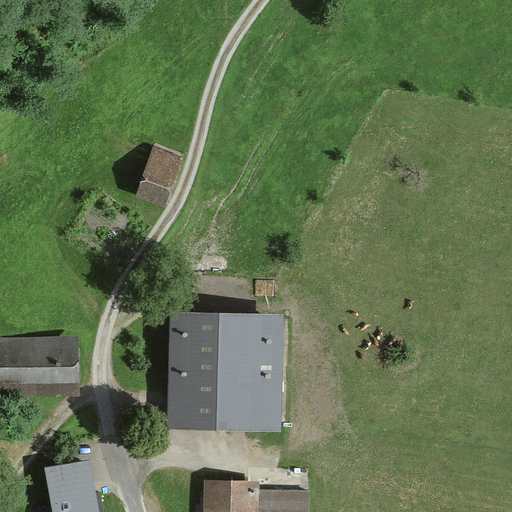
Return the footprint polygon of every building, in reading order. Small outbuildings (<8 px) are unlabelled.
[(178,165),(150,156),(136,199),(163,208),(178,165)] [(281,321),(174,319),(172,426),(278,428),(281,321)] [(75,343),(0,346),(0,394),(77,391),(75,343)] [(260,484),(207,484),(206,511),(306,511),(306,492),(261,492),(260,484)] [(100,511),(98,497),(51,506),(51,511),(100,511)]
